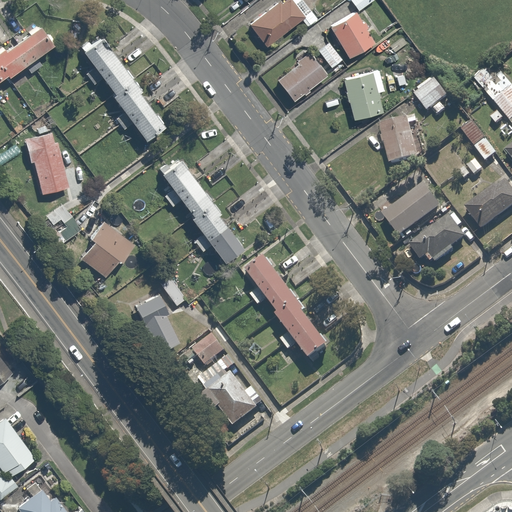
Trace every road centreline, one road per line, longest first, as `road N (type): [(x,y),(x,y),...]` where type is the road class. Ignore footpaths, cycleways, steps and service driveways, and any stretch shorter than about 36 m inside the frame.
road 1 (residential): [(418,343),(229,89),(152,0)]
road 2 (secondary): [(0,239),(206,511)]
road 3 (tertiary): [(192,511),(418,343)]
road 4 (residential): [(99,511),(25,400)]
